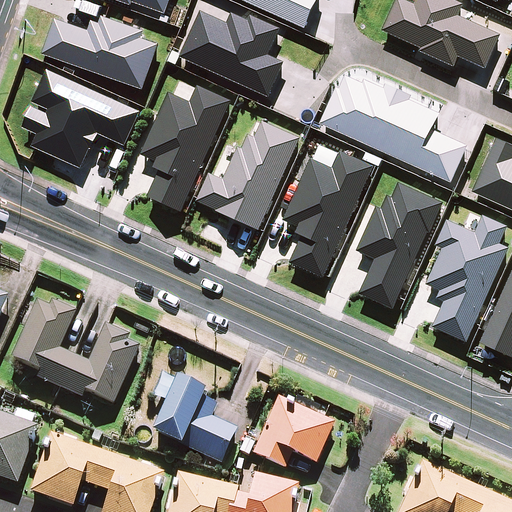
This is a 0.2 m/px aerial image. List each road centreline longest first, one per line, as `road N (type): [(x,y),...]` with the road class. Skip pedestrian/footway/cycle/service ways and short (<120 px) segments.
road 1 (tertiary): [(0,202),(403,380)]
road 2 (residential): [(346,44),(511,116)]
road 3 (residential): [(345,511),(403,380)]
